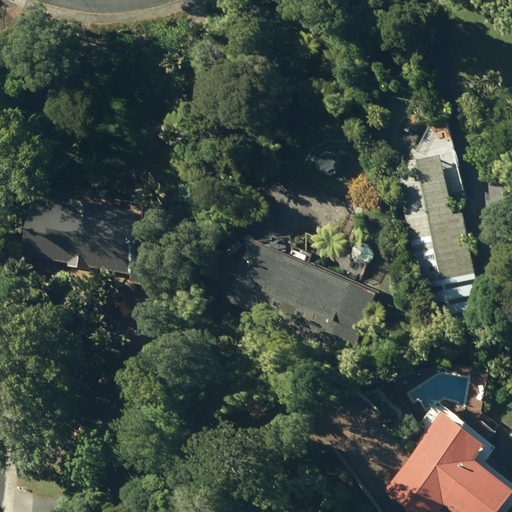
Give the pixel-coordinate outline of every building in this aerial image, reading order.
[(396,164),(429,329),(487,317),(465,207),(454,210),(444,155),(396,164)] [(135,276),(133,284),(160,289),(168,245),(131,238),(135,218),(60,204),(58,212),(47,210),(40,209),(32,256),(135,276)] [(320,210),(307,234),(333,248),(345,223),(320,210)] [(225,306),(352,359),(380,291),(254,238),(225,306)] [(442,412),(385,490),(415,511),(438,511),(444,505),(453,511),(499,511),(511,495),(511,484),(477,460),(487,446),(442,412)]
